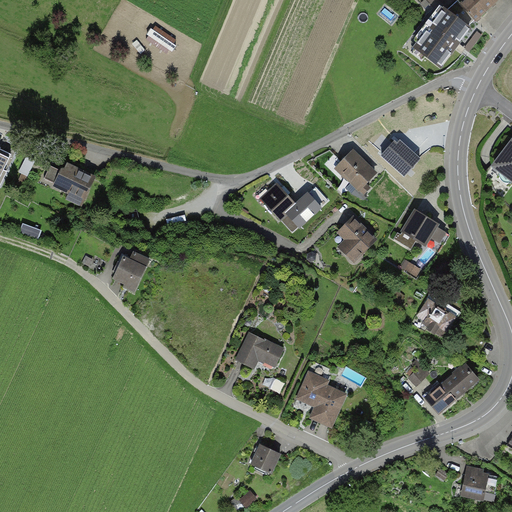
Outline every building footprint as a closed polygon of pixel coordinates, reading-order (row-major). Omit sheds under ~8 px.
[(429,0),(439,8),(445,0),(429,0)] [(458,39),(497,0),(455,0),(438,18),(458,39)] [(448,37),(420,19),(396,55),(424,73),(448,37)] [(373,155),(380,149),(369,138),(362,144),(373,155)] [(511,138),(493,163),(511,178),(511,138)] [(408,154),(394,141),(382,155),(396,168),(408,154)] [(0,171),(9,150),(0,146),(0,171)] [(377,170),(353,147),(333,169),(357,191),(377,170)] [(96,173),(65,160),(54,185),(86,198),(96,173)] [(299,206),(278,182),(261,197),(282,220),(299,206)] [(426,243),(439,219),(415,206),(402,229),(426,243)] [(337,246),(354,262),(378,238),(354,215),(337,232),(344,239),(337,246)] [(42,229),(23,222),(20,231),(39,238),(42,229)] [(299,229),(292,235),(299,243),(306,237),(299,229)] [(149,266),(122,255),(113,277),(139,289),(149,266)] [(216,281),(181,266),(172,286),(188,293),(179,315),(224,335),(237,307),(210,295),(216,281)] [(430,295),(415,319),(444,337),(459,313),(430,295)] [(284,350),(249,335),(241,355),(276,370),(284,350)] [(412,391),(431,373),(422,364),(403,383),(412,391)] [(424,397),(440,416),(480,383),(463,364),(424,397)] [(347,391),(307,376),(297,402),(336,418),(347,391)] [(270,476),(280,454),(259,445),(249,467),(270,476)] [(466,467),(459,498),(490,504),(497,474),(466,467)] [(250,490),(239,500),(246,509),(258,498),(250,490)]
